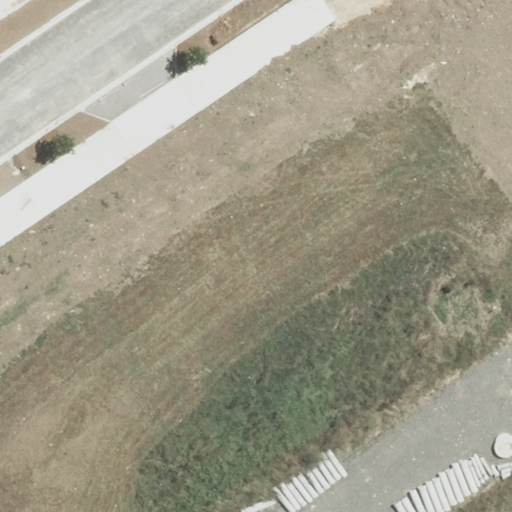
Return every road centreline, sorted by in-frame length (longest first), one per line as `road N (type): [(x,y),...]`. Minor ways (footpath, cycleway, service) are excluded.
road 1 (residential): [(0,132),(194,0)]
road 2 (residential): [(369,511),(511,413)]
